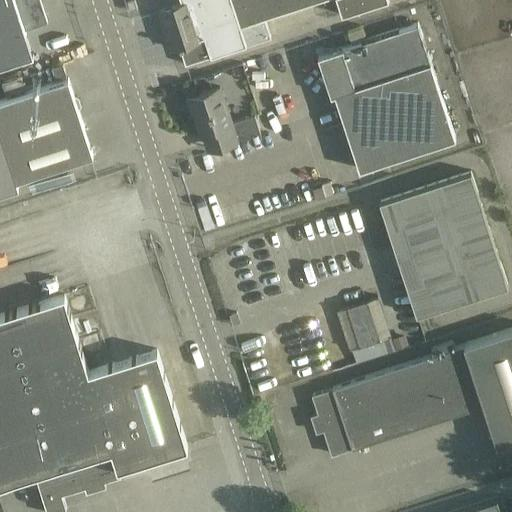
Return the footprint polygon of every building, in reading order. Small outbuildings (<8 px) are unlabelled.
[(0,0),(0,65),(33,55),(25,29),(48,22),(40,0),(0,0)] [(183,3),(159,11),(172,48),(179,45),(185,64),(211,55),(204,36),(211,34),(199,0),(192,0),(190,1),(183,3)] [(181,0),(183,3),(190,1),(192,0),(199,0),(211,34),(204,36),(211,55),(211,56),(246,45),(240,25),(265,17),(316,0),(336,0),(341,14),(382,0),(181,0)] [(265,17),(240,25),(246,45),(247,44),(271,37),(265,17)] [(345,46),(317,55),(330,94),(335,93),(359,168),(454,137),(417,22),(345,46)] [(41,31),(48,46),(62,40),(55,24),(41,31)] [(63,63),(52,66),(56,78),(67,74),(63,63)] [(22,76),(2,82),(6,93),(25,87),(22,76)] [(16,179),(94,154),(68,77),(0,99),(0,192),(19,186),(16,179)] [(254,115),(232,122),(220,86),(188,97),(189,103),(191,102),(201,132),(210,129),(216,146),(238,139),(238,138),(259,132),(254,115)] [(470,172),(380,202),(417,314),(507,284),(470,172)] [(47,199),(5,214),(12,234),(54,220),(47,199)] [(0,236),(0,259),(12,256),(5,234),(0,236)] [(0,483),(35,473),(47,511),(51,511),(66,507),(62,494),(85,486),(86,491),(106,485),(104,480),(121,475),(118,468),(187,446),(157,349),(88,371),(64,294),(0,314),(0,483)] [(393,350),(378,297),(338,309),(349,349),(352,347),(356,360),(393,350)] [(511,328),(468,343),(467,342),(332,387),(313,394),(319,412),(316,413),(322,429),(324,428),(332,453),(351,446),(483,402),(501,459),(511,455),(511,328)] [(404,334),(392,338),(396,348),(408,344),(404,334)] [(502,511),(497,497),(452,511),(502,511)]
